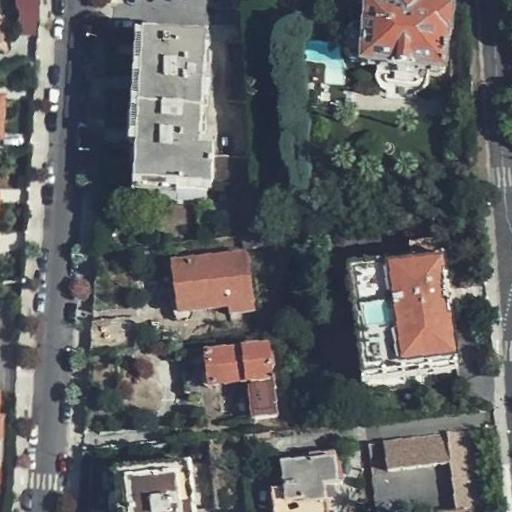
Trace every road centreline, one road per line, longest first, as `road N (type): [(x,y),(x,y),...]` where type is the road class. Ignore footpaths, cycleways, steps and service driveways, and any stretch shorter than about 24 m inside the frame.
road 1 (residential): [(40,511),(74,0)]
road 2 (residential): [(493,0),(511,223)]
